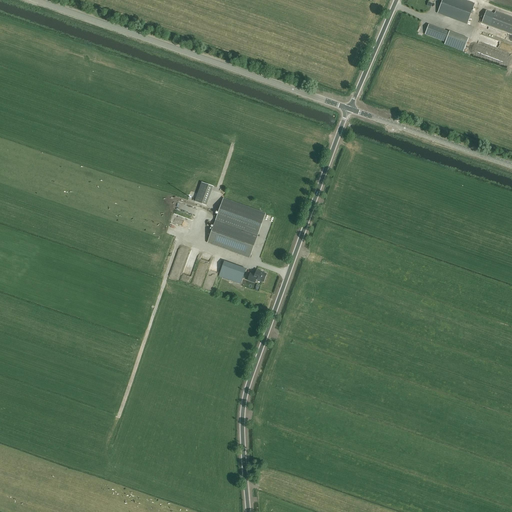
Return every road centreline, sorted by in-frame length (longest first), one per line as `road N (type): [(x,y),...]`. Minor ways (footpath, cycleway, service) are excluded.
road 1 (unclassified): [(247,511),(243,410),(250,378),(348,108)]
road 2 (tertiary): [(348,108),(35,0)]
road 3 (tertiary): [(511,165),(348,108)]
